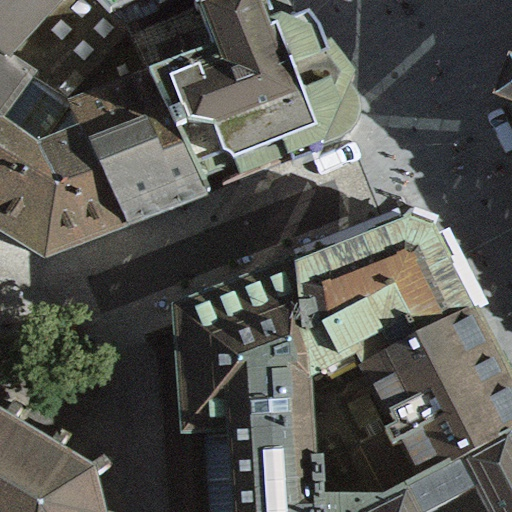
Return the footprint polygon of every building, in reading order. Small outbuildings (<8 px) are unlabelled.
[(0,0),(0,57),(7,62),(9,59),(66,94),(67,96),(128,29),(125,26),(100,0),(0,0)] [(196,0),(201,6),(209,0),(100,0),(125,26),(180,2),(179,0),(196,0)] [(209,0),(201,6),(132,38),(196,169),(212,163),(223,158),(226,160),(230,162),(233,166),(239,180),(301,156),(308,141),(320,147),(350,134),(357,124),(360,112),(357,100),(349,88),(341,82),(340,81),(334,68),(326,58),(311,64),(301,39),(295,24),(295,21),(289,9),(283,0),(209,0)] [(196,169),(132,38),(128,29),(67,96),(129,223),(165,209),(207,192),(196,169)] [(67,96),(66,94),(9,59),(7,62),(0,57),(0,227),(46,256),(84,241),(129,223),(67,96)] [(511,66),(511,67),(498,101),(507,105),(511,115),(511,66)] [(373,383),(366,370),(472,315),(448,268),(446,265),(432,236),(407,226),(392,233),(298,270),(317,500),(384,502),(388,499),(337,402),(373,383)] [(238,292),(182,314),(183,326),(195,511),(511,511),(511,435),(388,499),(384,502),(317,500),(298,270),(297,269),(238,292)] [(473,315),(472,315),(366,370),(373,383),(337,402),(388,499),(511,435),(511,390),(501,369),(473,315)] [(172,511),(195,511),(183,326),(161,330),(172,511)] [(101,511),(94,481),(111,468),(105,460),(87,474),(58,456),(70,435),(62,430),(49,451),(12,428),(24,407),(17,403),(4,423),(0,420),(0,511),(101,511)]
